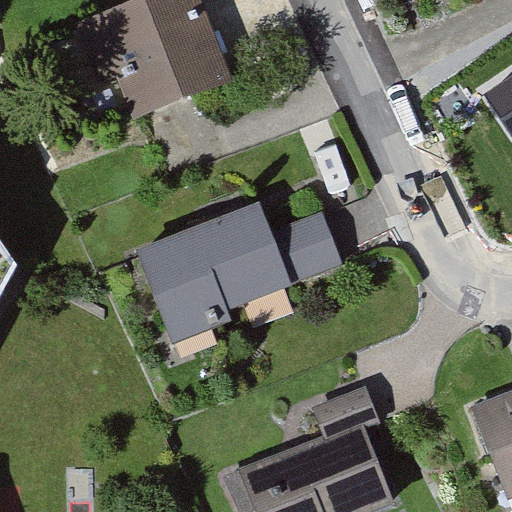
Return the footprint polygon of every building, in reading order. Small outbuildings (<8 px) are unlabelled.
[(102,93),(120,146),(220,112),(183,4),(61,46),(79,101),(102,93)] [(511,136),(511,81),(486,99),(511,136)] [(216,342),(333,298),(311,242),(260,261),(250,234),(123,281),(159,377),(221,354),(216,342)] [(0,294),(16,268),(0,246),(0,294)] [(511,511),(511,413),(455,436),(485,511),(511,511)] [(370,511),(352,460),(367,454),(355,421),(304,439),(315,468),(211,506),(212,511),(370,511)]
